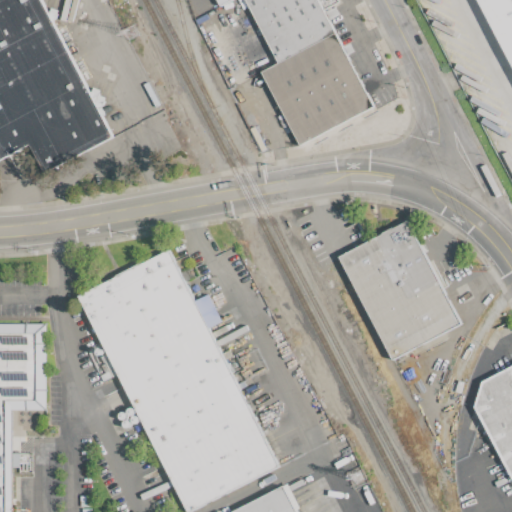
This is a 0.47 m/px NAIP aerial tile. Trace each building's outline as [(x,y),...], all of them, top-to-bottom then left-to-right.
[(108,140),(43,0),(0,0),(0,159),(31,146),(42,170),(108,140)] [(371,109),(325,8),(338,2),(336,0),(214,0),(217,6),(230,0),(246,0),(276,64),(262,70),(295,144),(371,109)] [(511,0),(480,0),(511,60),(511,0)] [(340,257),(394,360),(464,323),(411,220),(340,257)] [(276,471),(212,326),(220,322),(208,294),(192,301),(170,251),(77,292),(99,342),(87,347),(102,380),(120,371),(183,511),(276,471)] [(46,323),(0,322),(0,511),(9,511),(10,470),(31,470),(31,453),(11,453),(11,410),(46,410),(46,323)] [(511,479),(475,407),(482,382),(511,367),(511,479)] [(299,511),(287,485),(228,511),(299,511)]
